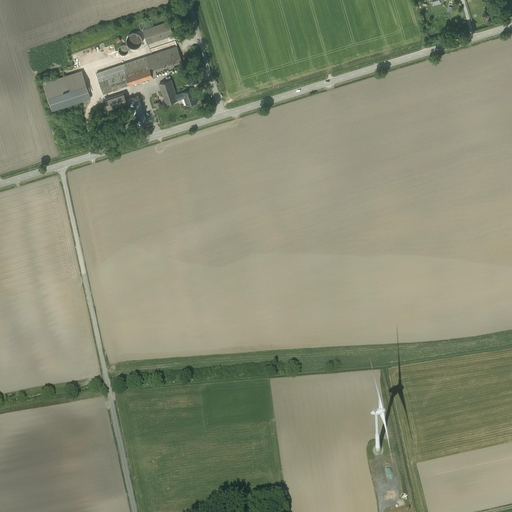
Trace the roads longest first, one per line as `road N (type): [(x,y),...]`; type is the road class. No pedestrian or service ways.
road 1 (unclassified): [(134,511),(63,164)]
road 2 (tertiary): [(223,115),(511,26)]
road 3 (tertiary): [(63,164),(223,115)]
